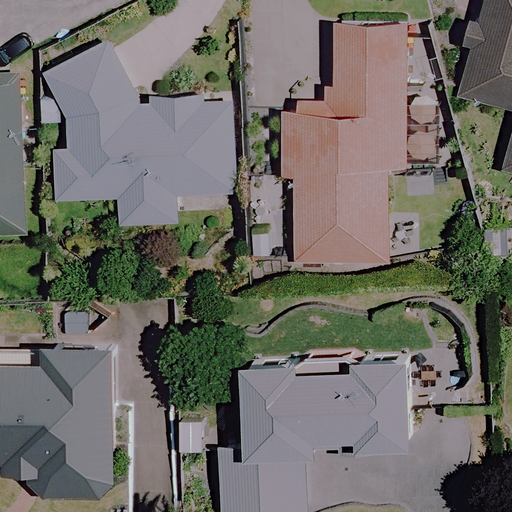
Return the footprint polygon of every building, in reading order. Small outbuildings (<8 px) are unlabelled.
[(511,0),(474,0),(452,93),(511,108),(511,121),(500,169),(511,171),(511,0)] [(404,18),(331,15),(327,109),(282,107),(279,175),(292,175),(288,259),(384,263),(388,164),(398,165),(404,18)] [(227,189),(226,92),(225,91),(154,92),(136,92),(96,37),(37,70),(66,112),(66,146),(49,146),(49,196),(114,196),(115,221),(180,221),(180,189),(227,189)] [(0,234),(20,234),(19,81),(0,80),(0,234)] [(0,474),(35,476),(35,492),(109,494),(112,342),(42,340),(41,360),(0,358),(0,474)] [(320,448),(320,433),(354,432),(354,441),(412,440),(410,354),(236,357),(238,440),(219,440),(220,511),(307,510),(306,448),(320,448)]
